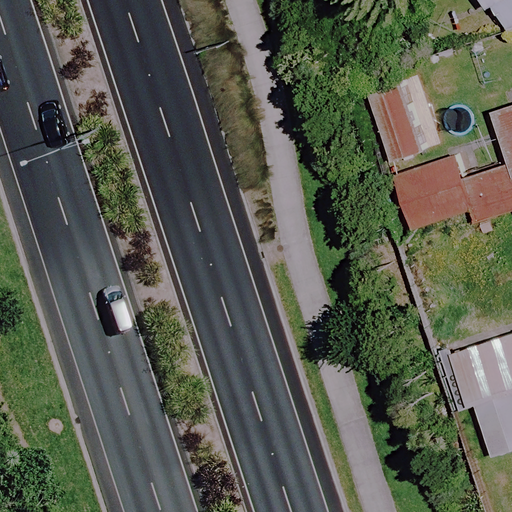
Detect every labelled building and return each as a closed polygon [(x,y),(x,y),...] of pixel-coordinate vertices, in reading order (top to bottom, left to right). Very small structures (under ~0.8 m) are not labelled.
[(511,0),(487,0),(504,34),(511,30),(511,0)] [(511,103),(497,108),(511,152),(511,103)] [(511,164),(471,177),(464,153),(398,172),(417,238),(511,210),(511,164)] [(511,395),(511,335),(460,354),(479,408),(511,395)] [(511,451),(511,396),(478,408),(495,457),(511,451)]
